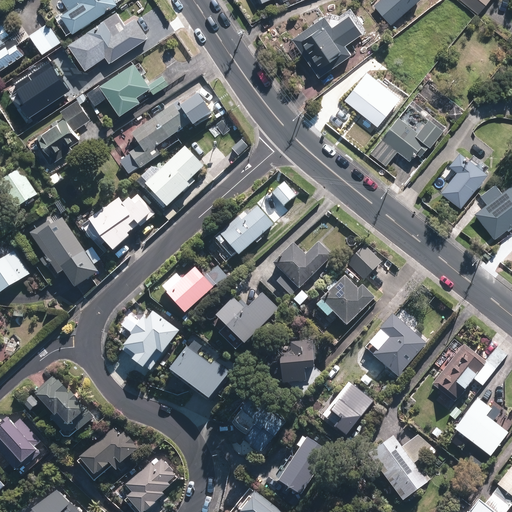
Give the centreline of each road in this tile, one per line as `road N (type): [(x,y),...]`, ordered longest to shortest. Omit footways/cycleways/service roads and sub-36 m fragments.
road 1 (residential): [(191,511),(205,472),(197,451),(179,429),(115,396),(95,362),(92,324),(101,307),(288,137)]
road 2 (secondary): [(288,137),(511,313)]
road 3 (secondary): [(194,0),(288,137)]
